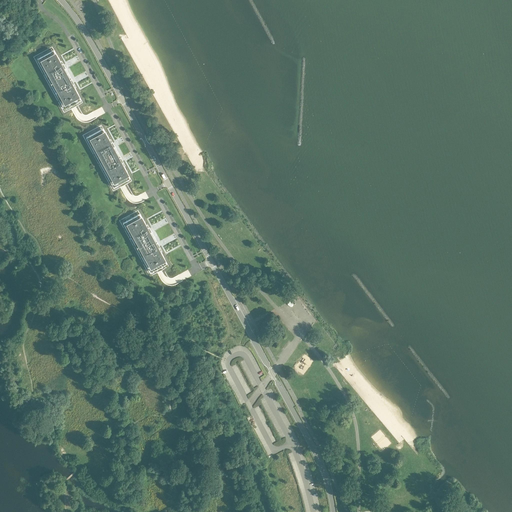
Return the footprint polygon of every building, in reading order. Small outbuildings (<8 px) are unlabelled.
[(42,60),(66,104),(79,96),(73,85),(74,84),(74,83),(72,84),(71,81),(72,80),(72,79),(70,80),(64,69),(66,68),(65,67),(64,68),(62,65),(64,65),(63,64),(62,64),(55,53),(42,60)] [(66,64),(69,69),(79,64),(76,59),(66,64)] [(91,138),(115,182),(128,175),(122,163),(123,162),(123,161),(121,162),(120,159),(121,159),(121,158),(119,158),(114,148),(115,147),(114,146),(113,147),(111,144),(113,143),(112,142),(111,143),(105,131),(91,138)] [(141,216),(128,224),(152,267),(165,260),(159,248),(160,248),(160,247),(158,247),(157,245),(158,244),(157,243),(156,244),(150,233),(152,232),(151,231),(150,232),(148,229),(150,228),(149,227),(148,228),(141,216)] [(163,222),(152,228),(154,232),(165,226),(163,222)] [(301,361),(309,367),(313,363),(305,356),(301,361)]
